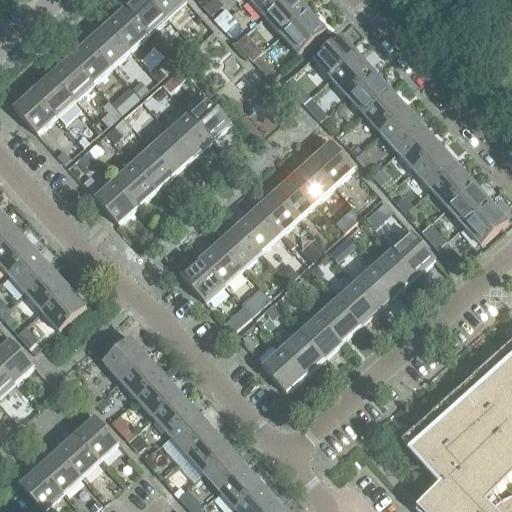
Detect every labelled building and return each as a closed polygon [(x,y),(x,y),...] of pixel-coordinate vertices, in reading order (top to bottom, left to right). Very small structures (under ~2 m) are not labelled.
[(151,0),(139,0),(126,12),(151,39),(170,21),(151,0)] [(183,0),(151,0),(170,21),(188,5),(183,0)] [(250,0),(249,2),(266,21),(288,0),(250,0)] [(288,0),(266,21),(282,39),(309,14),(296,0),(288,0)] [(126,12),(108,28),(132,56),(151,39),(126,12)] [(309,14),(282,39),(299,58),(326,34),(309,14)] [(108,28),(89,46),(113,73),(132,56),(108,28)] [(315,64),(332,83),(358,59),(341,40),(315,64)] [(89,46),(70,62),(95,89),(113,73),(89,46)] [(177,54),(171,60),(178,68),(187,60),(181,54),(177,54)] [(332,83),(348,102),(375,77),(358,59),(332,83)] [(70,62),(52,78),(77,105),(95,89),(70,62)] [(151,77),(158,85),(160,86),(167,79),(166,78),(159,70),(151,77)] [(181,73),(175,78),(183,87),(189,81),(181,73)] [(348,102),(365,120),(392,96),(375,77),(348,102)] [(52,78),(34,95),(58,122),(77,105),(52,78)] [(293,80),(286,87),(295,98),(303,91),(293,80)] [(142,101),(151,94),(143,85),(134,92),(142,101)] [(130,91),(113,107),(123,118),(140,102),(130,91)] [(155,98),(161,105),(168,98),(163,92),(155,98)] [(58,122),(34,95),(14,113),(39,140),(58,122)] [(365,120),(381,138),(408,114),(392,96),(365,120)] [(221,98),(214,104),(222,113),(230,107),(221,98)] [(312,101),(305,108),(313,117),(321,110),(312,101)] [(208,102),(188,119),(213,147),(233,129),(208,102)] [(110,105),(104,110),(109,116),(116,124),(123,118),(113,107),(112,107),(110,105)] [(381,138),(398,157),(425,133),(408,114),(381,138)] [(188,119),(170,136),(195,164),(213,147),(188,119)] [(108,139),(117,149),(126,140),(117,130),(108,139)] [(398,157),(415,176),(442,151),(425,133),(398,157)] [(170,136),(152,152),(177,179),(195,164),(170,136)] [(358,146),(351,153),(357,161),(364,154),(358,146)] [(99,148),(90,156),(97,163),(106,155),(99,148)] [(334,149),(314,167),(338,193),(357,176),(334,149)] [(415,176),(432,194),(459,170),(442,151),(415,176)] [(152,152),(133,169),(158,197),(177,179),(152,152)] [(72,164),(65,155),(58,160),(66,169),(72,164)] [(88,157),(79,165),(85,172),(94,164),(88,157)] [(314,167),(296,183),(320,210),(338,193),(314,167)] [(133,169),(115,185),(140,213),(158,197),(133,169)] [(432,194),(448,213),(475,189),(459,170),(432,194)] [(384,173),(375,181),(383,190),(392,182),(384,173)] [(296,183),(277,200),(301,226),(320,210),(296,183)] [(140,213),(115,185),(96,203),(121,231),(140,213)] [(448,213),(465,231),(492,207),(475,189),(448,213)] [(277,200),(259,216),(282,243),(286,240),(301,226),(277,200)] [(414,210),(407,202),(399,209),(406,217),(414,210)] [(492,207),(465,231),(482,250),(509,226),(492,207)] [(382,212),(369,224),(376,232),(390,221),(388,219),(382,212)] [(423,219),(416,212),(410,217),(417,224),(423,219)] [(259,216),(240,233),(264,259),(282,243),(259,216)] [(0,221),(0,255),(20,237),(3,218),(0,221)] [(240,233),(221,249),(245,276),(264,259),(240,233)] [(0,255),(0,269),(10,280),(36,256),(20,237),(0,255)] [(413,237),(394,254),(419,282),(438,265),(413,237)] [(441,238),(432,246),(439,254),(448,246),(441,238)] [(286,240),(282,243),(291,253),(295,249),(289,242),(288,243),(286,240)] [(349,244),(331,260),(339,268),(356,252),(349,244)] [(317,247),(305,258),(313,267),(326,256),(317,247)] [(451,248),(441,257),(448,264),(457,255),(451,248)] [(221,249),(203,266),(226,292),(245,276),(221,249)] [(394,254),(375,271),(400,299),(419,282),(394,254)] [(10,280),(27,299),(54,275),(36,256),(10,280)] [(226,292),(203,266),(184,283),(207,309),(226,292)] [(300,279),(289,267),(281,275),(291,286),(300,279)] [(318,271),(312,276),(319,283),(325,279),(318,271)] [(375,271),(357,287),(382,315),(400,299),(375,271)] [(27,299),(43,317),(70,293),(54,275),(27,299)] [(357,287),(338,305),(362,332),(382,315),(357,287)] [(70,293),(43,317),(61,337),(88,312),(70,293)] [(2,303),(0,304),(0,318),(2,320),(10,312),(2,303)] [(253,304),(245,312),(253,321),(262,314),(260,312),(253,304)] [(338,305),(319,321),(344,348),(362,332),(338,305)] [(8,317),(3,322),(11,330),(16,325),(8,317)] [(319,321),(300,338),(325,365),(344,348),(319,321)] [(236,323),(235,322),(226,330),(233,338),(234,338),(242,331),(236,323)] [(27,332),(20,339),(28,349),(36,342),(27,332)] [(300,338),(282,354),(307,382),(325,365),(300,338)] [(104,367),(121,386),(148,362),(130,343),(104,367)] [(11,346),(0,355),(0,370),(17,389),(36,373),(11,346)] [(511,511),(511,500),(508,502),(504,505),(497,498),(511,482),(511,346),(403,445),(442,489),(419,511),(511,511)] [(307,382),(282,354),(263,371),(288,398),(307,382)] [(121,386),(137,405),(164,380),(148,362),(121,386)] [(0,370),(0,404),(17,389),(0,370)] [(137,405),(154,423),(181,399),(164,380),(137,405)] [(154,423),(171,442),(198,418),(181,399),(154,423)] [(112,408),(107,401),(98,409),(104,416),(112,408)] [(171,442),(188,460),(215,436),(198,418),(171,442)] [(95,421),(76,438),(100,465),(119,448),(95,421)] [(188,460),(205,479),(232,455),(215,436),(188,460)] [(76,438),(57,455),(81,482),(100,465),(76,438)] [(150,448),(142,438),(132,447),(140,457),(150,448)] [(57,455),(40,471),(64,497),(81,482),(57,455)] [(165,464),(157,455),(147,465),(154,473),(165,464)] [(205,479),(221,497),(248,473),(232,455),(205,479)] [(47,511),(64,497),(40,471),(20,488),(41,511),(47,511)] [(221,497),(234,511),(242,511),(265,492),(248,473),(221,497)] [(181,491),(175,497),(179,501),(185,496),(181,491)] [(242,511),(277,511),(281,509),(265,492),(242,511)]
